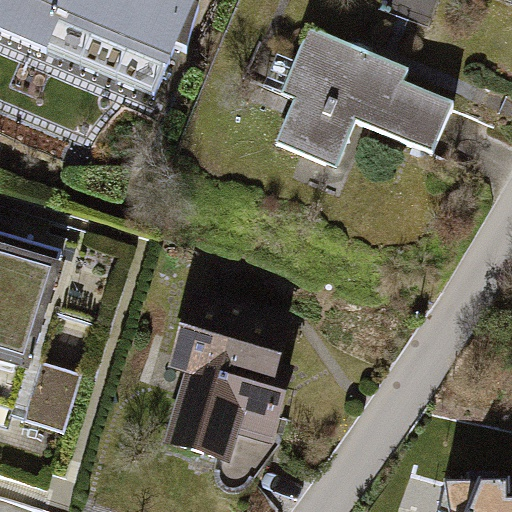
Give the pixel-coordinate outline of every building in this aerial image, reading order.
[(196,0),(8,0),(0,20),(0,34),(154,99),(196,0)] [(453,97),(297,26),(271,99),(289,106),(274,149),(342,173),(357,121),(435,155),(453,97)] [(73,251),(0,233),(0,396),(35,405),(73,251)] [(299,320),(201,294),(160,450),(258,475),(299,320)] [(511,511),(511,481),(446,481),(438,510),(444,511),(511,511)]
